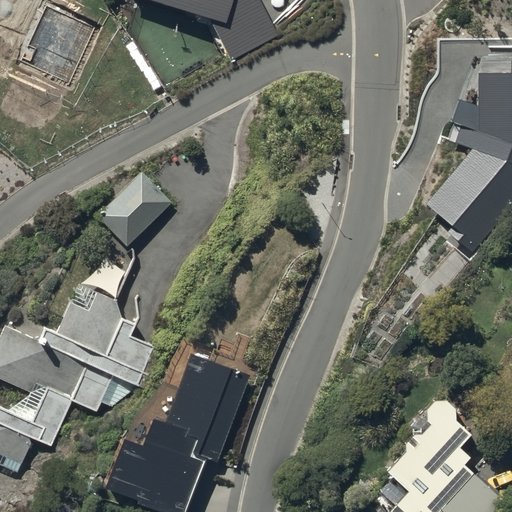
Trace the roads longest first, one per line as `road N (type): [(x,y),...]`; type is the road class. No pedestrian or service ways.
road 1 (residential): [(262,511),(295,398),(363,231),(379,142),(381,47)]
road 2 (residential): [(381,47),(305,53),(233,86),(0,224)]
